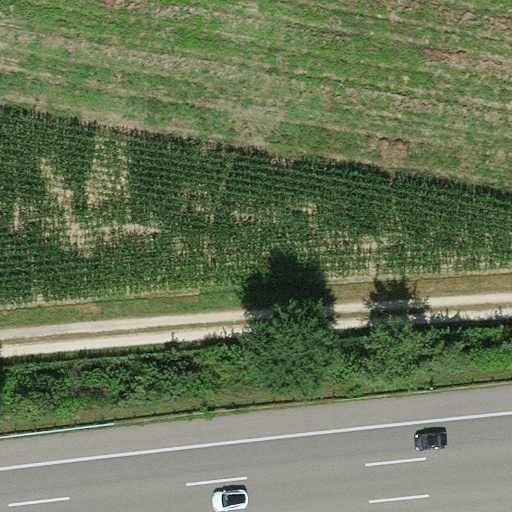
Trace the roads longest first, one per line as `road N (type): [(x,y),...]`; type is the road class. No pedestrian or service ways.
road 1 (unclassified): [(511,310),(192,326),(0,351)]
road 2 (motorway): [(511,467),(108,511)]
